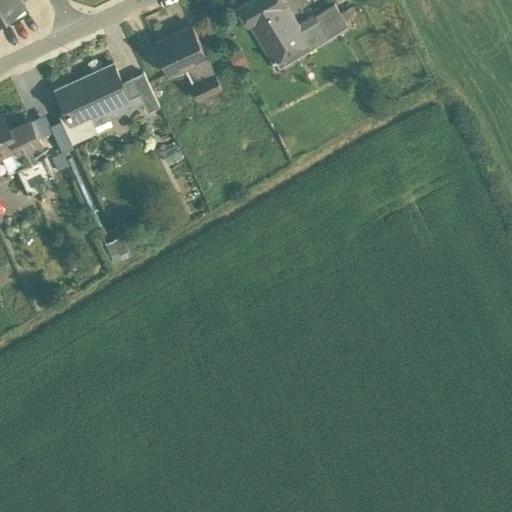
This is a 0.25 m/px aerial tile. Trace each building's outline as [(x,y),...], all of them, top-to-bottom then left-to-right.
[(0,0),(0,26),(34,8),(30,0),(0,0)] [(297,0),(249,0),(240,5),(252,28),(263,22),(286,67),(357,30),(342,0),(307,18),(297,0)] [(216,62),(199,21),(161,37),(178,78),(216,62)] [(60,88),(78,127),(136,100),(118,61),(60,88)] [(11,107),(0,111),(0,146),(19,138),(24,152),(48,143),(37,115),(17,123),(11,107)] [(116,257),(128,252),(121,235),(108,240),(116,257)]
